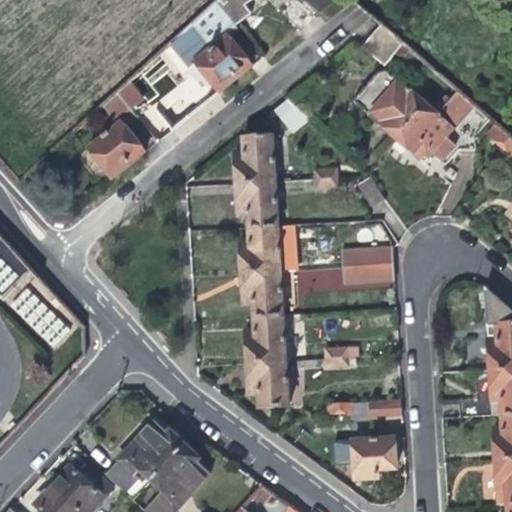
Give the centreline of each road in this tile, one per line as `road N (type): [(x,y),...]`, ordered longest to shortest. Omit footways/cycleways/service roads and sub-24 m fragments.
road 1 (residential): [(42,251),(344,13)]
road 2 (residential): [(511,292),(465,252),(433,252),(412,272),(422,511)]
road 3 (residential): [(119,340),(348,511)]
road 4 (residential): [(0,468),(119,340)]
